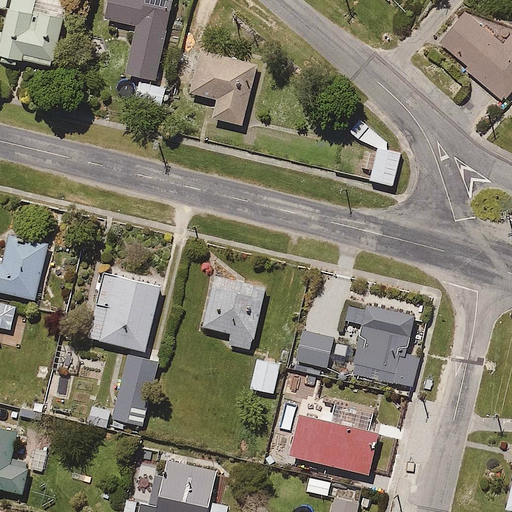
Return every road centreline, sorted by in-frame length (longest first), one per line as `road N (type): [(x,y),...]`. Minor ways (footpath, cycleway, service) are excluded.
road 1 (tertiary): [(471,258),(0,141)]
road 2 (residential): [(471,258),(429,142),(405,107),(279,0)]
road 3 (residential): [(471,258),(478,290),(472,337),(435,511)]
